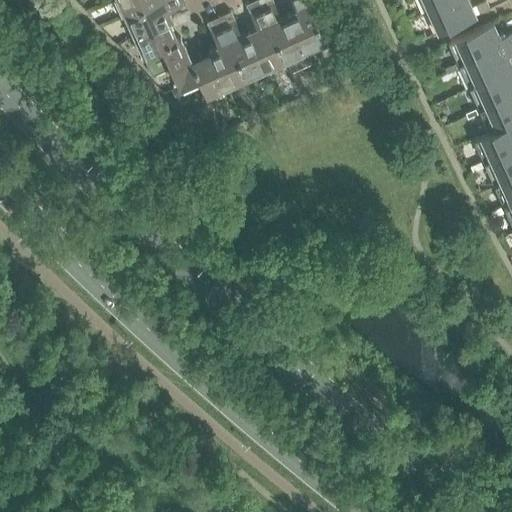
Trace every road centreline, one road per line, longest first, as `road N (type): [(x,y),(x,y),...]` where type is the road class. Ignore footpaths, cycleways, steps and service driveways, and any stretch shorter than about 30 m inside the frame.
road 1 (secondary): [(473,511),(125,212),(0,84)]
road 2 (secondary): [(0,185),(208,382),(362,511)]
